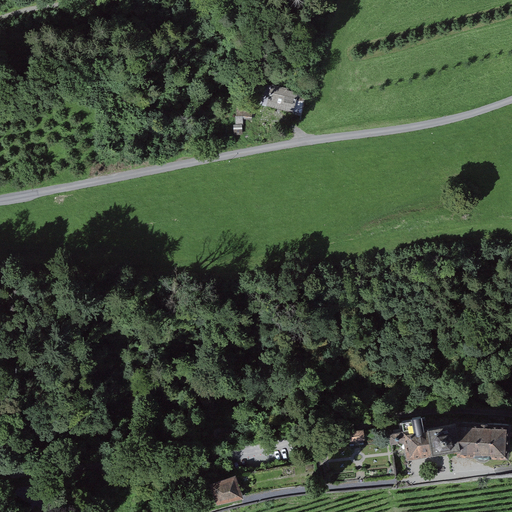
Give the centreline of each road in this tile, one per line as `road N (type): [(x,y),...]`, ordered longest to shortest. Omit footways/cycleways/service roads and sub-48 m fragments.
road 1 (residential): [(0,199),(308,140),(415,128),(511,100)]
road 2 (track): [(511,469),(298,490),(206,511)]
road 3 (track): [(254,451),(439,408),(511,414)]
road 4 (track): [(0,476),(254,451)]
